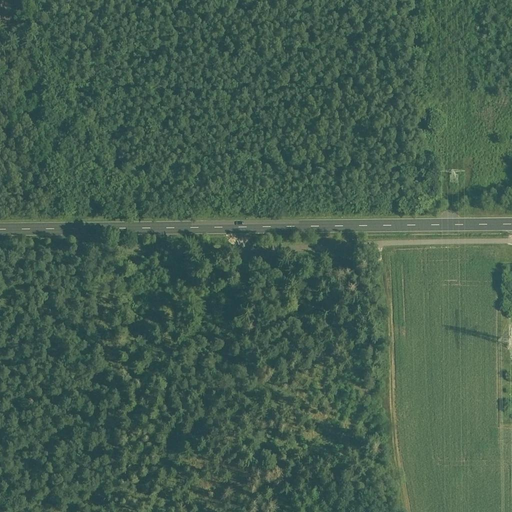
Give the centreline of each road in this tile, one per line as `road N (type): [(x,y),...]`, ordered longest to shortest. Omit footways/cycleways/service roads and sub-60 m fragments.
road 1 (tertiary): [(0,232),(511,227)]
road 2 (track): [(399,511),(392,228)]
